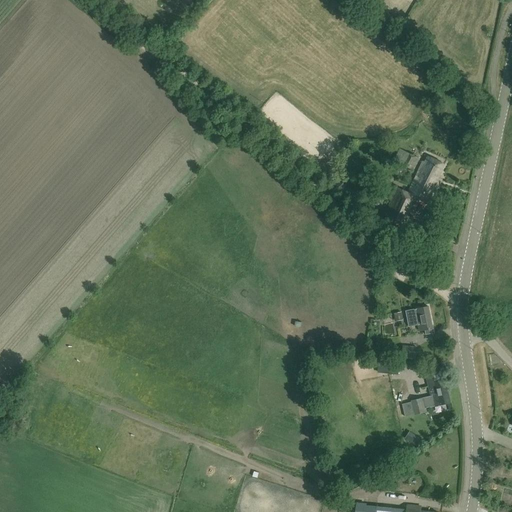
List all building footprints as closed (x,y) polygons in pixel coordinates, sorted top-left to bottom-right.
[(419,159),(406,152),(401,163),(413,170),(419,159)] [(387,214),(383,223),(399,230),(403,222),(410,226),(414,218),(406,215),(415,196),(430,203),(439,183),(438,183),(441,177),(439,176),(445,164),(428,156),(425,162),(424,161),(409,192),(397,187),(385,213),(387,214)] [(420,331),(425,330),(426,334),(433,333),(432,329),(433,328),(428,306),(415,309),(414,309),(406,311),(409,327),(419,325),(420,331)] [(403,348),(402,358),(416,359),(416,349),(403,348)] [(385,361),(384,372),(398,373),(399,362),(385,361)] [(412,401),(415,414),(427,411),(426,407),(433,405),(434,406),(451,402),(443,370),(426,374),(431,396),(412,401)] [(454,413),(460,411),(457,401),(450,403),(454,413)]
